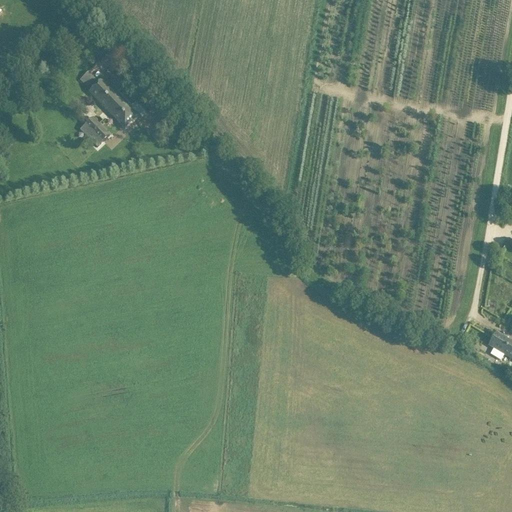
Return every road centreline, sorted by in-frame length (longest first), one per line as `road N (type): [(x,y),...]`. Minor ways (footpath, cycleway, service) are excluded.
road 1 (unclassified): [(511,86),(476,319)]
road 2 (unclassified): [(75,0),(188,128)]
